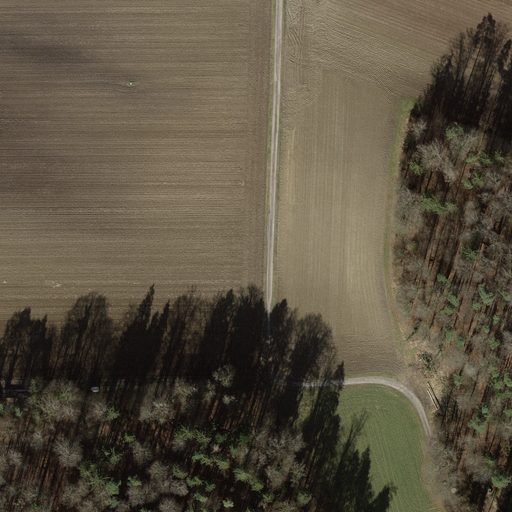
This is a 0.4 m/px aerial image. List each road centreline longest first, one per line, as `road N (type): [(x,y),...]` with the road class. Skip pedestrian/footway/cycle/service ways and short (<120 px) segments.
road 1 (track): [(452,511),(424,408),(397,378),(294,386),(278,376),(280,0)]
road 2 (track): [(0,446),(125,442),(165,451),(247,488),(265,511)]
road 3 (track): [(0,382),(278,376)]
